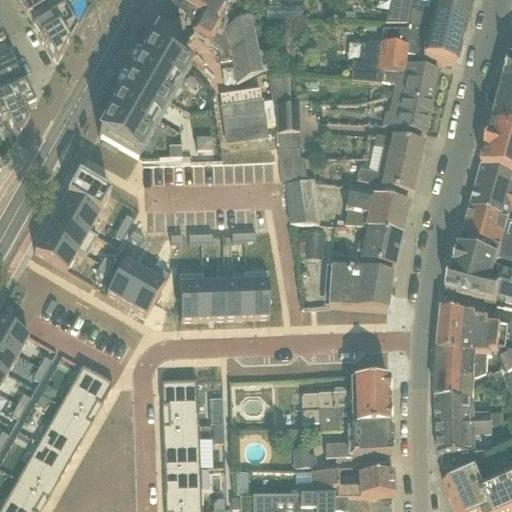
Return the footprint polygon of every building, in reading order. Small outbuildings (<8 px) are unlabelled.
[(32,28),(33,29),(65,10),(82,0),(81,0),(15,0),(26,18),(27,17),(33,28),(32,28)] [(182,9),(178,17),(187,22),(185,26),(197,32),(192,40),(220,55),(221,66),(233,64),(232,55),(225,34),(219,24),(222,19),(214,15),(207,3),(208,1),(206,0),(178,0),(181,5),(179,8),(182,9)] [(248,20),(236,0),(206,0),(208,1),(207,3),(214,15),(222,19),(219,24),(225,34),(232,55),(233,64),(236,88),(243,84),(262,75),(250,20),(248,20)] [(437,1),(432,19),(466,27),(471,6),(458,3),(437,1)] [(77,31),(65,10),(33,29),(45,49),(46,48),(57,67),(77,31)] [(407,57),(455,69),(466,27),(432,19),(411,13),(410,18),(406,32),(382,33),(381,46),(368,45),(368,47),(360,47),(359,64),(352,64),(350,84),(381,87),(381,85),(382,73),(403,76),(405,68),(407,57)] [(0,60),(10,56),(10,55),(8,56),(3,45),(5,44),(0,34),(0,60)] [(137,161),(192,72),(172,51),(158,36),(99,139),(137,161)] [(0,100),(25,89),(25,88),(24,89),(18,78),(20,77),(10,56),(0,60),(0,100)] [(399,88),(396,98),(432,106),(438,75),(405,68),(403,76),(382,73),(381,85),(392,87),(392,86),(399,88)] [(287,82),(269,80),(269,82),(273,109),(288,109),(287,82)] [(511,132),(511,87),(505,85),(494,127),(511,132)] [(29,123),(29,122),(25,114),(35,110),(25,89),(0,100),(0,123),(1,125),(6,123),(16,145),(29,123)] [(383,129),(425,138),(432,106),(396,98),(392,97),(388,116),(386,115),(383,129)] [(273,109),(277,138),(299,137),(298,108),(288,109),(273,109)] [(224,124),(227,146),(266,141),(262,118),(224,124)] [(511,132),(494,127),(488,148),(511,154),(511,132)] [(299,137),(277,138),(278,150),(279,163),(299,163),(299,137)] [(417,173),(423,148),(393,141),(393,142),(376,138),(373,150),(382,151),(379,164),(417,173)] [(511,154),(488,148),(482,169),(511,177),(511,154)] [(242,162),(221,162),(221,185),(243,185),(242,162)] [(280,171),(304,169),(303,162),(299,163),(279,163),(280,171)] [(356,185),(411,198),(417,173),(379,164),(376,177),(359,173),(356,185)] [(511,216),(511,177),(482,169),(471,211),(510,222),(511,216)] [(67,199),(99,217),(111,198),(78,179),(67,199)] [(286,187),(292,227),(319,229),(314,184),(307,185),(286,187)] [(99,217),(67,199),(56,218),(88,236),(99,217)] [(343,229),(370,231),(401,238),(409,207),(373,200),(372,204),(348,199),(345,211),(348,211),(344,227),(343,229)] [(500,262),(511,265),(511,224),(510,224),(510,222),(471,211),(460,251),(500,262)] [(56,218),(45,236),(78,255),(88,236),(56,218)] [(126,219),(120,229),(127,233),(133,223),(126,219)] [(121,244),(127,233),(120,229),(114,240),(121,244)] [(362,264),(394,271),(401,240),(401,238),(370,231),(366,248),(360,247),(355,272),(361,273),(362,264)] [(133,235),(129,242),(139,248),(143,241),(133,235)] [(66,275),(78,255),(45,236),(34,256),(66,275)] [(255,237),(243,238),(244,246),(256,245),(255,237)] [(321,237),(308,237),(307,256),(319,258),(321,237)] [(222,246),(222,238),(210,239),(210,247),(222,246)] [(222,238),(222,246),(234,246),(234,238),(222,238)] [(182,240),(182,248),(194,247),(194,239),(182,240)] [(170,248),(182,248),(182,240),(170,240),(170,248)] [(511,290),(511,276),(497,272),(500,262),(460,251),(453,276),(490,286),(490,285),(511,290)] [(333,260),(332,271),(347,272),(348,261),(333,260)] [(100,268),(111,274),(115,267),(104,261),(100,268)] [(106,298),(126,309),(145,277),(125,265),(106,298)] [(107,281),(111,274),(100,268),(96,275),(107,281)] [(328,310),(386,315),(393,278),(361,273),(355,272),(347,272),(332,271),(330,271),(328,310)] [(490,299),(511,304),(511,290),(490,285),(490,286),(453,276),(452,275),(447,296),(487,307),(490,299)] [(164,288),(145,277),(126,309),(146,320),(164,288)] [(246,324),(245,286),(223,287),(225,324),(246,324)] [(245,286),(246,324),(269,323),(268,286),(245,286)] [(225,324),(223,287),(202,288),(203,325),(225,324)] [(203,325),(202,288),(179,289),(180,326),(203,325)] [(476,318),(442,315),(438,355),(489,360),(492,360),(493,356),(500,355),(506,354),(508,359),(511,367),(511,325),(500,323),(499,329),(491,328),(488,328),(489,323),(476,322),(476,318)] [(0,323),(0,350),(18,360),(29,340),(0,323)] [(18,360),(0,350),(0,374),(7,379),(18,360)] [(489,360),(438,355),(437,382),(456,385),(456,380),(475,381),(475,384),(485,378),(487,378),(489,360)] [(505,373),(508,381),(511,378),(511,367),(508,359),(500,362),(505,373)] [(38,372),(45,376),(51,366),(44,362),(38,372)] [(60,409),(86,424),(96,406),(101,409),(113,389),(82,371),(60,409)] [(39,386),(45,376),(38,372),(32,382),(39,386)] [(508,381),(505,373),(493,378),(496,384),(496,385),(505,382),(508,381)] [(474,393),(475,384),(475,381),(456,380),(456,385),(437,382),(436,401),(469,405),(474,406),(474,393)] [(167,410),(168,430),(198,429),(196,385),(161,387),(161,411),(167,410)] [(390,432),(389,411),(388,385),(350,386),(350,396),(347,397),(340,392),(333,392),(334,397),(301,398),(302,427),(318,427),(319,435),(348,434),(390,432)] [(41,397),(50,403),(54,396),(51,391),(46,388),(41,397)] [(43,413),(49,403),(40,398),(35,408),(43,413)] [(23,399),(17,409),(24,413),(30,403),(23,399)] [(470,419),(469,405),(436,401),(437,436),(455,435),(454,427),(470,427),(470,429),(492,429),(491,418),(470,419)] [(24,413),(17,409),(11,420),(18,424),(24,413)] [(39,447),(70,464),(81,444),(76,441),(86,424),(60,409),(39,447)] [(222,417),(209,418),(209,428),(222,428),(222,417)] [(468,470),(468,458),(471,457),(471,439),(492,439),(492,429),(470,429),(470,427),(454,427),(455,435),(437,436),(438,459),(442,459),(442,471),(468,470)] [(199,473),(198,429),(168,430),(169,451),(163,451),(164,474),(199,473)] [(222,429),(212,429),(213,448),(223,448),(222,429)] [(325,463),(391,461),(390,432),(348,434),(349,448),(325,449),(325,463)] [(1,437),(0,439),(0,449),(2,451),(8,441),(1,437)] [(18,484),(43,499),(53,481),(59,484),(70,464),(39,447),(18,484)] [(293,471),(315,471),(315,459),(308,459),(308,453),(293,452),(293,471)] [(200,511),(199,473),(164,474),(164,497),(170,497),(170,511),(200,511)] [(477,474),(444,488),(454,511),(492,511),(485,492),(477,474)] [(298,488),(298,498),(298,501),(347,501),(359,502),(393,500),(392,478),(358,480),(358,485),(354,485),(354,484),(338,485),(338,477),(312,477),(312,488),(298,488)] [(511,511),(511,480),(485,492),(492,511),(511,511)] [(35,511),(43,499),(18,484),(1,511),(35,511)] [(249,511),(346,511),(347,501),(298,501),(284,501),(250,502),(249,511)] [(230,502),(229,511),(238,511),(238,502),(230,502)] [(212,508),(212,511),(223,511),(223,503),(217,503),(212,508)]
